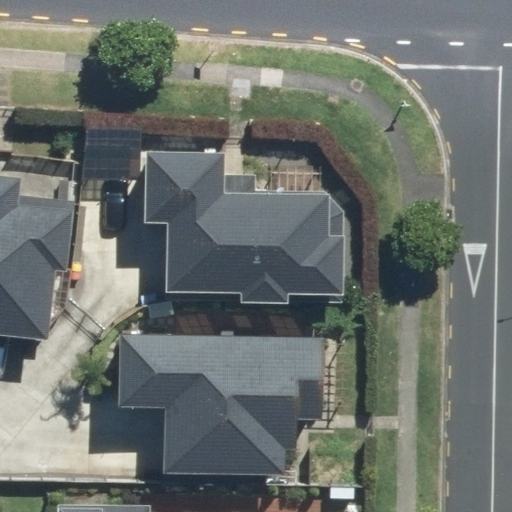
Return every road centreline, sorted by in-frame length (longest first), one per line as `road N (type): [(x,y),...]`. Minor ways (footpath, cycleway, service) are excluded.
road 1 (tertiary): [(483,21),(482,511)]
road 2 (tertiary): [(483,21),(313,0)]
